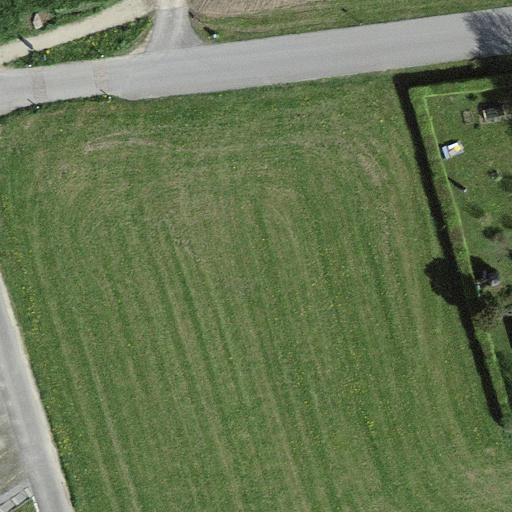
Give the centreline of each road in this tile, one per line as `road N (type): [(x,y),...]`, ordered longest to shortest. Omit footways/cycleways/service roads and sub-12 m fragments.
road 1 (residential): [(511,34),(183,71),(0,101)]
road 2 (residential): [(67,511),(0,301)]
